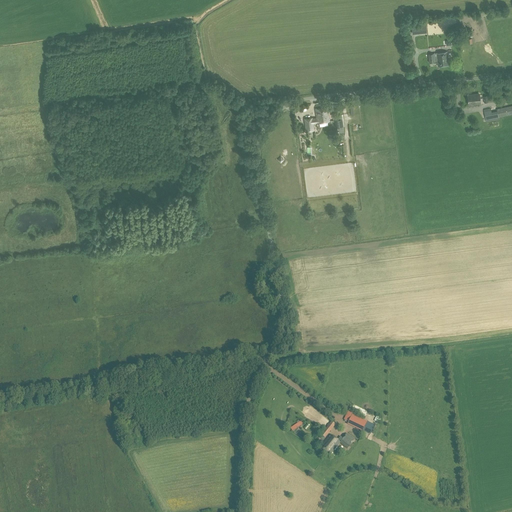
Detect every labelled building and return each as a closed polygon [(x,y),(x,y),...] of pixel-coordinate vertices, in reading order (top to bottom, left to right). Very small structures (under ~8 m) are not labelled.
[(434,53),(435,61),(435,62),(438,62),(438,66),(449,65),(447,52),(436,53),(434,53)] [(468,95),(469,104),(480,103),(479,94),(468,95)] [(511,105),(497,109),(497,111),(499,117),(511,114),(511,105)] [(315,108),(317,118),(317,122),(329,121),(327,106),(315,108)] [(499,117),(497,111),(491,112),(490,109),(484,110),(487,121),(499,118),(499,117)] [(317,122),(317,118),(312,119),(312,118),(304,119),(306,131),(314,130),(313,123),(317,122)] [(352,415),(348,424),(348,425),(362,432),(367,422),(352,415)] [(290,429),(293,432),(303,424),(301,421),(299,423),(293,426),(293,427),(290,429)] [(324,431),(328,434),(333,428),(329,425),(329,424),(324,431)] [(343,439),(342,440),(349,447),(354,440),(346,434),(343,439)] [(337,441),(330,435),(320,448),(330,456),(342,440),(343,439),(341,437),(337,441)]
